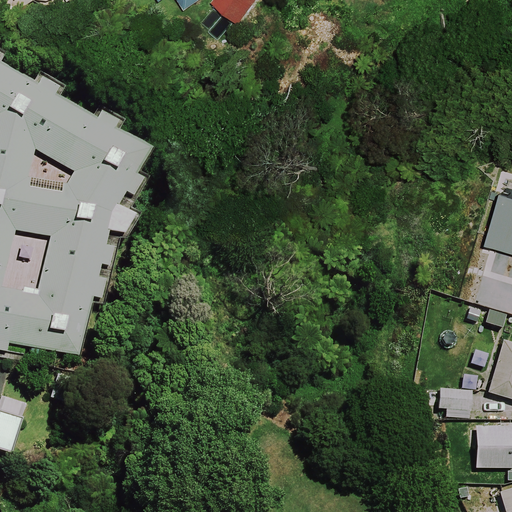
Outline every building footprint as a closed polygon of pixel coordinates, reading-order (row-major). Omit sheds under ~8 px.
[(128,241),(134,242),(151,216),(141,210),(159,181),(150,174),(164,152),(0,61),(0,350),(82,366),(101,300),(108,302),(113,287),(116,287),(128,241)] [(511,265),(501,300),(511,303),(511,265)] [(511,346),(503,344),(488,395),(511,402),(511,346)] [(68,382),(54,378),(48,399),(62,403),(68,382)] [(473,393),(439,392),(439,411),(472,412),(473,393)] [(0,452),(10,456),(26,407),(0,398),(0,452)] [(511,500),(511,441),(493,446),(508,502),(511,500)]
